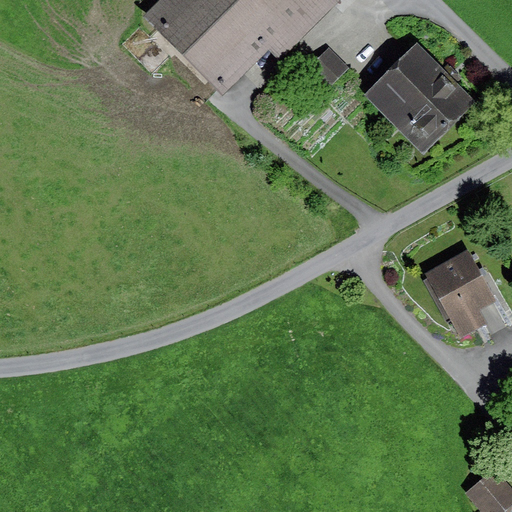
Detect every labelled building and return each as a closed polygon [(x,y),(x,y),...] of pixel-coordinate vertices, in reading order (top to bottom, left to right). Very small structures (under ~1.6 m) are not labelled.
[(342,0),(160,0),(143,17),(222,97),(269,50),(281,62),(342,0)] [(476,102),(418,43),(364,96),(423,155),(476,102)] [(349,69),(330,49),(308,70),(327,90),(349,69)] [(496,302),(469,252),(426,275),(461,340),(488,326),(480,311),(496,302)] [(503,511),(511,505),(511,490),(495,471),(466,495),(480,511),(503,511)]
